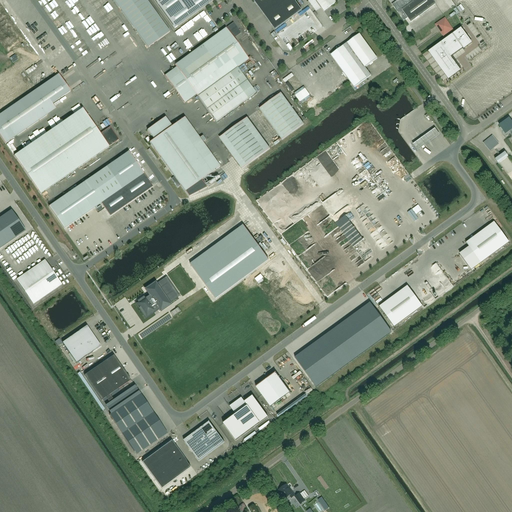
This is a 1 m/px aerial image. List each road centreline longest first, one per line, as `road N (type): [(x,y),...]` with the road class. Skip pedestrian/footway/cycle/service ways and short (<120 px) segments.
road 1 (unclassified): [(76,274),(178,422),(480,199),(448,152)]
road 2 (unclassified): [(32,0),(176,201),(76,274)]
road 3 (unclassified): [(205,511),(470,317)]
road 4 (unclassified): [(370,0),(284,61),(233,0)]
road 5 (unclassified): [(469,134),(370,0)]
road 6 (unclassified): [(0,164),(76,274)]
